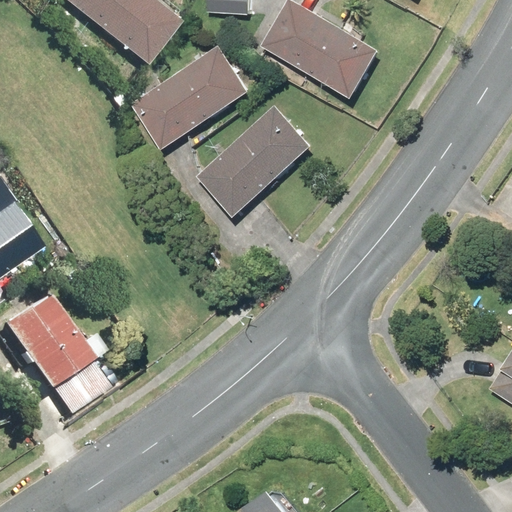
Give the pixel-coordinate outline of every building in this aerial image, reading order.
[(173,17),(152,0),(63,0),(138,60),(173,17)] [(254,0),(213,0),(214,15),(255,16),(254,0)] [(299,0),(286,0),(261,45),(358,99),(386,48),(299,0)] [(135,100),(166,146),(252,91),(221,44),(135,100)] [(237,218),(314,144),(274,103),(197,177),(237,218)] [(0,266),(36,241),(5,197),(0,200),(0,266)] [(49,292),(0,322),(0,330),(54,415),(106,382),(49,292)] [(511,402),(511,349),(488,387),(511,402)] [(286,511),(268,489),(240,511),(286,511)]
